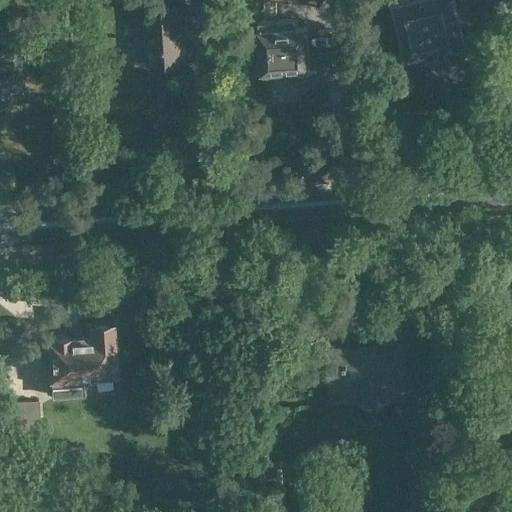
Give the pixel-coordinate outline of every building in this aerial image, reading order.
[(397,0),(392,1),(404,56),(425,51),(427,58),(444,54),(442,47),(463,42),(453,0),(397,0)] [(178,8),(178,6),(143,9),(146,63),(181,61),(180,32),(199,30),(198,7),(178,8)] [(294,27),(293,19),(256,22),(257,50),(259,71),(281,69),(281,81),(297,80),(297,77),(312,75),(312,78),(334,76),(332,52),(306,54),(304,26),(294,27)] [(0,55),(0,99),(4,99),(3,92),(20,91),(18,54),(0,55)] [(379,342),(326,346),(329,402),(407,397),(404,341),(403,341),(406,339),(407,324),(403,320),(404,314),(382,312),(379,342)] [(448,316),(428,314),(427,333),(447,334),(448,316)] [(82,375),(117,373),(113,318),(87,320),(88,331),(44,334),(44,340),(43,343),(42,344),(42,347),(42,350),(44,352),(45,353),(47,377),(50,377),(51,396),(83,394),(82,375)] [(5,429),(40,427),(39,399),(4,401),(5,429)]
